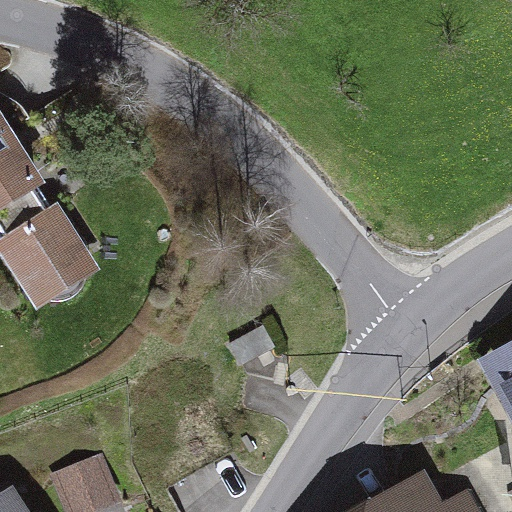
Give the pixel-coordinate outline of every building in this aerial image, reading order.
[(0,92),(0,232),(53,314),(118,272),(0,92)] [(511,353),(490,365),(511,408),(511,353)] [(130,511),(106,460),(59,481),(72,511),(130,511)] [(35,511),(26,495),(0,510),(0,511),(35,511)] [(443,511),(437,500),(414,511),(443,511)]
